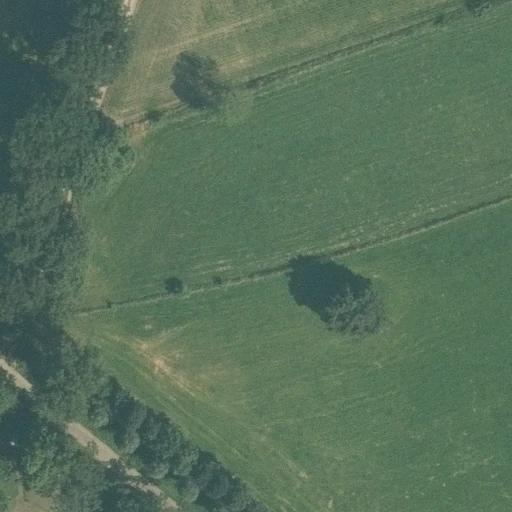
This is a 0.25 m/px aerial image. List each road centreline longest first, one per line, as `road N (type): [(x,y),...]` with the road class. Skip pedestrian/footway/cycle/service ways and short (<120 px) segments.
road 1 (track): [(7,368),(37,329),(142,0)]
road 2 (track): [(7,368),(175,511)]
